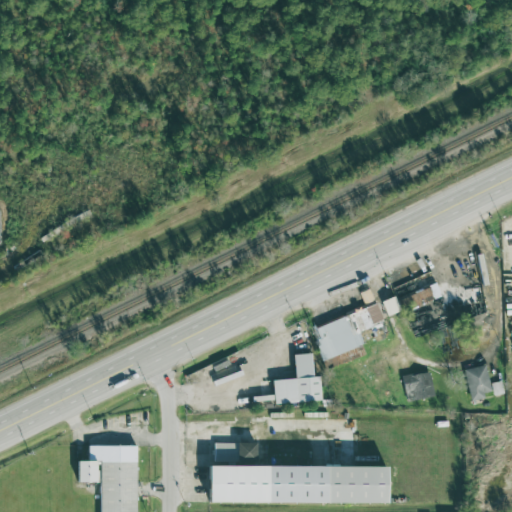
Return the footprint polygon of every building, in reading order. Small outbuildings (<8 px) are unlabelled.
[(437,299),(433,286),(398,296),(402,309),(437,299)] [(385,316),(398,311),(393,296),(379,302),(385,316)] [(310,327),(321,360),(362,346),(357,331),(381,323),(375,305),(310,327)] [(271,405),(269,381),(292,379),(290,355),(308,354),(310,377),(317,377),(318,401),(271,405)] [(481,393),(489,391),(484,365),(462,370),(469,402),(483,399),(481,393)] [(405,402),(433,396),(427,371),(399,378),(405,402)] [(75,461),(74,483),(97,483),(97,511),(134,511),(135,446),(86,446),(86,461),(75,461)] [(384,468),(204,467),(204,504),(384,504),(384,468)]
